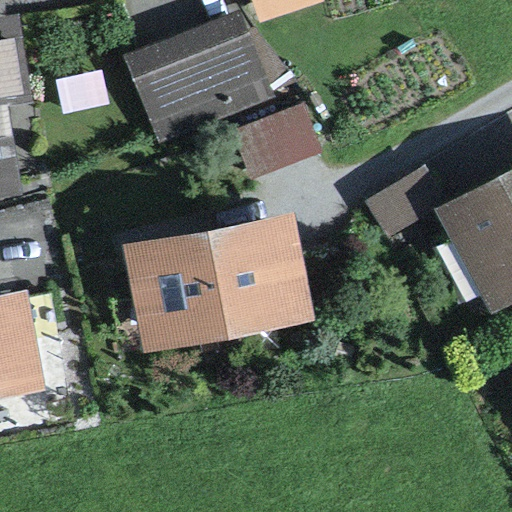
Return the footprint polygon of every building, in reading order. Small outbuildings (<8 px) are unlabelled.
[(145,71),(167,127),(259,90),(237,34),(145,71)] [(0,91),(17,89),(11,39),(0,40),(0,91)] [(239,119),(251,170),(323,153),(311,102),(239,119)] [(370,201),(389,231),(442,199),(423,169),(370,201)] [(435,243),(465,302),(511,277),(511,186),(464,212),(470,225),(435,243)] [(140,254),(155,331),(296,304),(282,227),(140,254)] [(0,385),(33,380),(18,299),(0,302),(0,385)]
